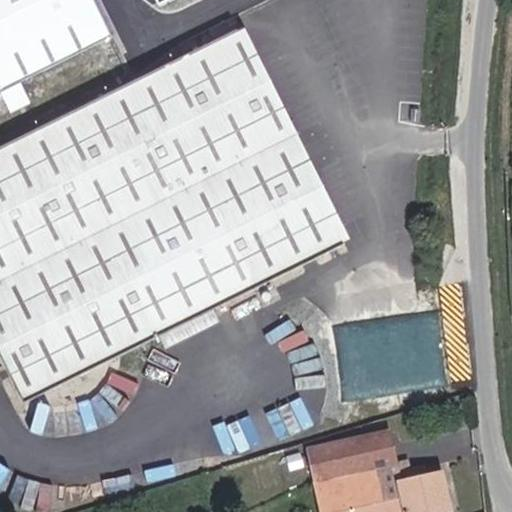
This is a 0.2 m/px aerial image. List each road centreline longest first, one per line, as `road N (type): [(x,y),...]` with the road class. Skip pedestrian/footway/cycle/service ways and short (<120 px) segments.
road 1 (unclassified): [(498,0),(484,187),(494,447),(511,502)]
road 2 (unknown): [(0,433),(35,464),(61,463),(303,372)]
road 3 (unknown): [(277,21),(355,154),(488,135)]
